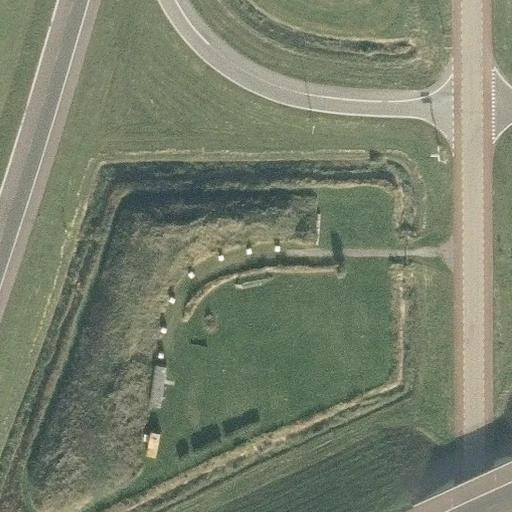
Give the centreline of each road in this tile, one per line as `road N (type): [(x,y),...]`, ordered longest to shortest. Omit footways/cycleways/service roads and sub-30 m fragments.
road 1 (tertiary): [(472,511),(472,106)]
road 2 (motorway): [(472,106),(363,107),(283,93),(221,63),(166,0)]
road 3 (motorway): [(0,230),(71,0)]
